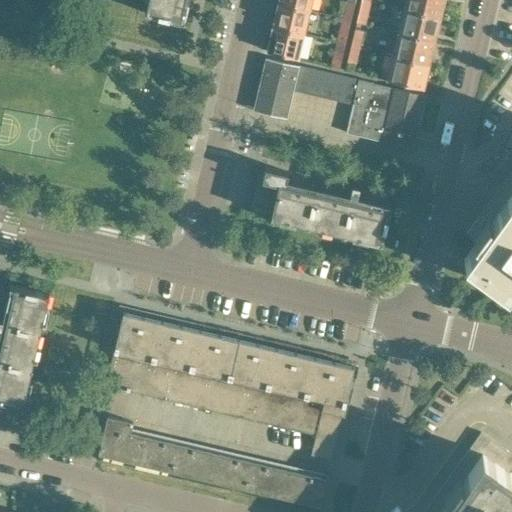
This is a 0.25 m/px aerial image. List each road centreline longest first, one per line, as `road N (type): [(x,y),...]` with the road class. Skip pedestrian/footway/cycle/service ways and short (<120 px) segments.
road 1 (residential): [(482,0),(410,322)]
road 2 (residential): [(187,269),(251,0)]
road 3 (residential): [(410,322),(187,269)]
road 4 (residential): [(363,511),(410,322)]
road 5 (residential): [(187,269),(0,225)]
road 6 (residential): [(117,487),(0,459)]
